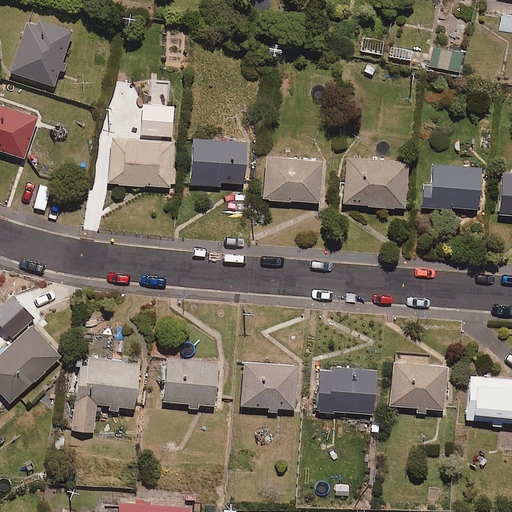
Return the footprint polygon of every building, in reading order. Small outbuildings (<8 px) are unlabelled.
[(69,25),(23,11),(6,69),(51,82),(69,25)] [(511,15),(501,14),(499,30),(511,31),(511,15)] [(460,50),(430,45),(427,64),(457,69),(460,50)] [(410,49),(391,46),(389,65),(407,67),(410,49)] [(138,133),(169,134),(170,103),(139,101),(138,133)] [(34,114),(0,102),(0,148),(20,155),(34,114)] [(169,134),(138,133),(106,132),(104,182),(167,184),(169,134)] [(243,136),(188,134),(187,181),(241,183),(243,136)] [(319,155),(262,152),(260,196),(316,199),(319,155)] [(404,156),(341,153),(339,202),(402,205),(404,156)] [(477,162),(427,160),(426,180),(420,180),(419,204),(475,206),(477,162)] [(511,168),(497,168),(494,211),(511,212),(511,168)] [(0,385),(11,397),(62,350),(32,318),(16,333),(0,315),(0,385)] [(141,357),(89,349),(86,374),(79,372),(71,426),(93,429),(97,398),(134,404),(141,357)] [(218,355),(167,351),(163,397),(214,401),(218,355)] [(442,356),(388,354),(387,403),(450,405),(450,387),(441,387),(442,356)] [(294,361),(239,358),(237,403),(292,405),(294,361)] [(372,363),(314,362),(312,409),(370,410),(372,363)] [(483,372),(465,371),(463,417),(511,419),(511,380),(483,379),(483,372)] [(56,462),(56,476),(79,475),(78,461),(56,462)] [(190,511),(191,501),(121,495),(119,511),(190,511)]
